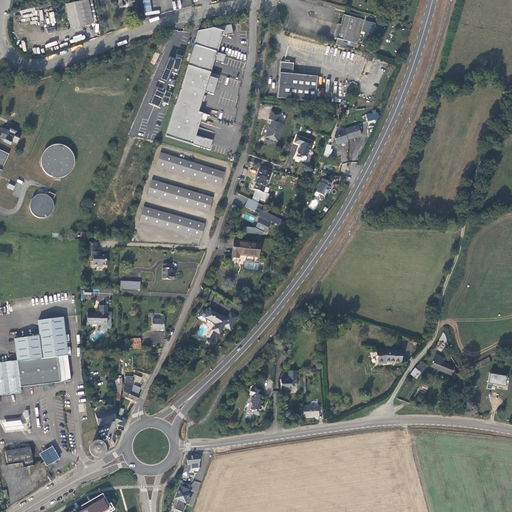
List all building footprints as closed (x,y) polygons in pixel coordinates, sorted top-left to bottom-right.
[(81,0),(65,4),(69,20),(78,18),(80,25),(93,22),(93,21),(88,0),(81,0)] [(150,0),(142,0),(145,13),(152,11),(150,0)] [(338,36),(335,35),(334,38),(337,39),(336,44),(341,46),(342,40),(350,42),(349,46),(354,47),(355,44),(357,44),(363,20),(343,15),(341,25),(338,36)] [(71,28),(80,25),(78,18),(69,20),(71,28)] [(363,32),(365,33),(361,45),(368,47),(372,33),(380,35),(383,25),(366,21),(363,32)] [(233,34),(231,24),(198,31),(194,45),(217,52),(223,34),(226,35),(233,34)] [(235,35),(232,46),(240,48),(244,33),(240,32),(239,36),(235,35)] [(224,64),(226,55),(217,52),(194,45),(188,65),(211,72),(215,61),(224,64)] [(168,105),(182,59),(176,57),(176,59),(169,57),(158,81),(159,81),(156,87),(148,104),(160,108),(162,103),(168,105)] [(315,102),(317,76),(292,74),(294,63),(289,63),(290,61),(285,60),(285,62),(281,62),(277,98),(315,102)] [(211,72),(188,65),(166,137),(210,150),(213,141),(205,138),(205,139),(196,137),(201,120),(203,114),(199,112),(205,92),(214,95),(219,79),(210,76),(211,72)] [(272,120),(266,137),(277,142),(284,125),(277,122),(280,114),(271,111),(268,119),(272,120)] [(17,128),(18,125),(14,124),(13,126),(11,125),(11,126),(6,124),(4,129),(2,128),(0,131),(0,132),(2,133),(0,137),(0,138),(4,140),(4,141),(11,145),(12,141),(17,143),(22,134),(17,132),(19,129),(17,128)] [(332,145),(336,143),(348,140),(361,135),(358,125),(344,130),(336,133),(332,145)] [(311,149),(312,146),(311,146),(313,142),(314,142),(297,136),(294,143),(301,145),(296,157),(301,159),(305,156),(307,157),(310,150),(311,149)] [(43,169),(43,170),(44,171),(45,173),(46,174),(48,175),(49,176),(50,177),(52,177),(52,180),(61,181),(61,178),(62,178),(64,177),(65,177),(66,176),(67,175),(68,174),(69,173),(70,172),(71,171),(72,170),(73,169),(73,168),(74,167),(74,166),(74,164),(75,163),(75,161),(74,160),(74,158),(74,157),(74,156),(73,155),(72,153),(72,152),(71,151),(70,150),(70,149),(69,149),(68,148),(67,147),(66,147),(65,146),(63,145),(62,145),(61,145),(60,145),(58,144),(57,145),(55,145),(54,145),(53,145),(52,145),(51,146),(50,147),(48,147),(47,148),(46,149),(45,151),(44,152),(43,153),(42,155),(42,156),(41,157),(41,159),(41,160),(41,161),(41,163),(41,165),(42,166),(42,168),(43,169)] [(0,174),(8,153),(0,149),(0,174)] [(160,152),(156,167),(220,187),(225,172),(160,152)] [(253,189),(255,189),(263,192),(266,185),(268,185),(270,179),(272,173),(259,169),(255,179),(257,179),(255,183),(253,189)] [(321,182),(320,182),(318,185),(319,187),(316,192),(320,194),(319,195),(321,200),(325,199),(325,196),(328,191),(330,187),(329,187),(331,183),(323,178),(321,182)] [(152,180),(147,194),(209,212),(213,198),(152,180)] [(263,192),(255,189),(253,197),(265,202),(268,194),(263,192)] [(53,211),(53,210),(54,208),(54,207),(54,205),(54,204),(53,203),(53,201),(55,195),(49,192),(47,196),(47,195),(46,195),(45,195),(44,194),(43,194),(42,194),(41,194),(40,194),(39,195),(38,195),(37,195),(36,196),(35,196),(34,197),(33,198),(32,199),(31,200),(31,201),(30,202),(30,203),(30,204),(30,205),(30,206),(30,207),(30,208),(30,209),(30,211),(31,211),(31,212),(32,213),(33,215),(34,215),(35,216),(36,217),(38,217),(39,218),(40,218),(41,218),(42,218),(43,218),(45,218),(46,217),(47,217),(48,216),(49,216),(50,215),(51,213),(52,212),(53,211)] [(279,224),(281,220),(281,219),(257,207),(259,204),(248,198),(245,206),(259,214),(257,216),(262,219),(257,229),(255,228),(246,227),(245,233),(262,234),(269,221),(278,225),(279,224)] [(205,224),(143,207),(139,221),(201,238),(205,224)] [(287,207),(285,212),(290,215),(293,210),(287,207)] [(260,244),(234,241),(232,257),(239,258),(239,255),(259,257),(260,244)] [(97,255),(97,252),(97,242),(87,242),(86,256),(91,256),(91,261),(93,261),(93,265),(96,265),(96,266),(103,266),(103,265),(107,265),(108,260),(106,260),(106,255),(101,255),(97,255)] [(163,264),(163,268),(162,268),(162,279),(173,280),(174,274),(171,274),(172,268),(171,268),(171,264),(163,264)] [(120,281),(120,289),(140,290),(140,282),(120,281)] [(107,324),(107,318),(107,305),(99,305),(99,315),(97,315),(97,313),(87,313),(87,325),(92,325),(92,324),(97,324),(97,325),(102,325),(103,324),(107,324)] [(214,325),(214,326),(215,326),(213,330),(215,331),(210,339),(207,340),(209,345),(214,343),(219,333),(222,330),(224,326),(226,327),(230,330),(237,317),(230,313),(227,319),(224,318),(223,314),(219,315),(210,310),(209,311),(207,310),(206,313),(202,311),(199,317),(206,321),(206,320),(211,322),(211,323),(212,323),(212,324),(213,324),(213,325),(214,325)] [(161,316),(161,320),(153,319),(152,329),(164,329),(164,316),(163,316),(163,314),(161,314),(161,316)] [(0,395),(5,395),(21,393),(20,387),(36,385),(44,384),(52,383),(60,382),(57,356),(67,355),(63,317),(38,321),(40,335),(14,339),(17,361),(0,362),(0,395)] [(141,348),(141,338),(128,339),(129,345),(133,344),(133,349),(141,348)] [(435,348),(441,351),(444,345),(443,344),(439,342),(437,345),(435,348)] [(376,351),(378,363),(386,362),(401,363),(402,351),(385,349),(376,351)] [(67,355),(57,356),(60,382),(71,380),(67,355)] [(453,370),(454,368),(442,363),(444,358),(435,355),(430,367),(451,375),(452,373),(454,374),(456,371),(453,370)] [(491,362),(489,358),(472,366),(474,370),(491,362)] [(420,373),(426,365),(421,362),(419,364),(415,369),(420,373)] [(417,379),(420,373),(415,369),(411,375),(417,379)] [(297,379),(297,371),(288,371),(289,379),(280,379),(281,392),(288,392),(287,390),(289,390),(294,389),(293,384),(296,384),(296,379),(297,379)] [(505,387),(507,377),(489,374),(488,384),(487,387),(491,387),(492,385),(505,387)] [(133,385),(127,398),(137,402),(140,395),(138,394),(140,388),(136,386),(137,385),(138,386),(142,378),(134,375),(134,381),(133,385)] [(122,395),(127,398),(133,385),(125,382),(124,388),(122,395)] [(253,395),(253,393),(262,396),(263,392),(252,388),(250,394),(253,395)] [(253,413),(259,415),(261,409),(262,406),(263,407),(264,402),(265,397),(262,396),(253,393),(253,395),(252,398),(253,398),(251,402),(252,404),(250,409),(254,410),(253,413)] [(303,407),(303,417),(318,416),(318,407),(303,407)] [(98,426),(117,421),(115,415),(114,408),(95,413),(98,426)] [(127,419),(121,417),(121,418),(119,422),(118,424),(119,425),(124,427),(127,419)] [(21,418),(3,421),(5,432),(23,429),(21,418)] [(94,457),(98,458),(100,457),(102,456),(104,456),(105,454),(107,451),(107,449),(107,447),(106,444),(105,442),(103,440),(101,439),(97,439),(95,439),(93,440),(91,442),(89,445),(88,446),(88,448),(89,451),(90,453),(91,455),(93,456),(94,457)] [(53,446),(39,454),(46,466),(60,459),(53,446)] [(30,447),(5,451),(7,465),(22,462),(23,467),(33,466),(32,460),(30,447)] [(199,464),(202,455),(188,456),(188,465),(187,465),(184,474),(181,478),(186,480),(191,468),(192,464),(194,464),(195,468),(200,468),(199,464)] [(191,485),(183,481),(176,497),(180,499),(176,508),(183,511),(187,502),(189,503),(192,497),(187,495),(191,485)] [(103,494),(71,511),(111,511),(113,511),(103,494)]
